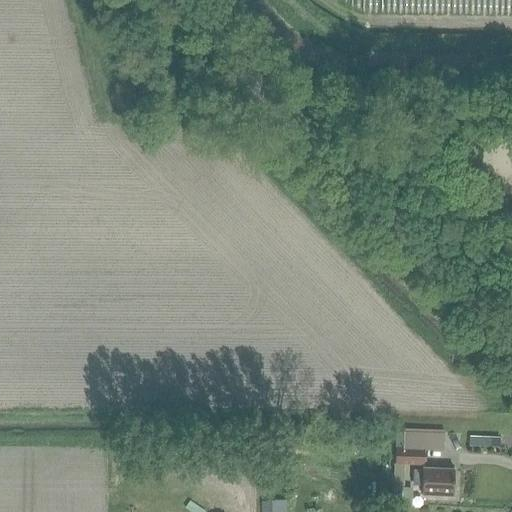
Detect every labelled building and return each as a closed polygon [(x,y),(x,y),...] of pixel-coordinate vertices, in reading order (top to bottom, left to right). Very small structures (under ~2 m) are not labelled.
[(392,151),(406,152),(407,140),(393,139),(392,151)] [(452,448),(452,427),(412,427),(412,448),(452,448)] [(395,450),(395,464),(404,464),(425,465),(426,450),(395,450)] [(393,464),(392,507),(401,507),(402,487),(404,487),(404,464),(395,464),(393,464)] [(423,495),(453,496),(454,471),(423,470),(423,473),(415,472),(414,484),(423,485),(423,495)] [(261,511),(286,511),(286,501),(261,502),(261,511)]
